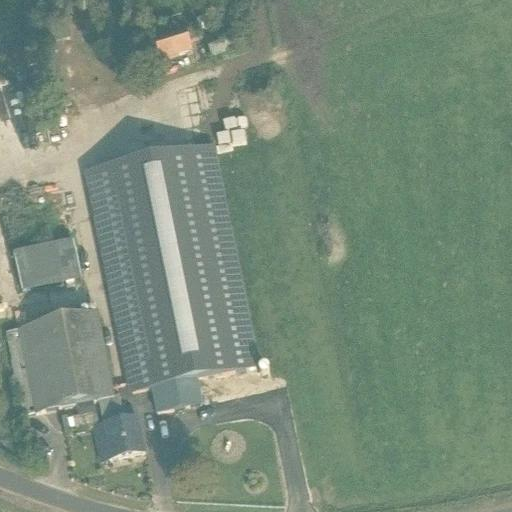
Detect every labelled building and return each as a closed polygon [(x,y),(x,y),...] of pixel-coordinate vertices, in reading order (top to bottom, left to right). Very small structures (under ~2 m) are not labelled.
[(212,24),(217,38),(227,35),(228,35),(234,54),(246,50),(238,26),(232,10),(220,14),(222,21),(212,24)] [(189,44),(201,41),(198,30),(153,43),(160,64),(192,54),(189,44)] [(227,35),(217,38),(205,42),(211,61),(234,54),(228,35),(227,35)] [(88,170),(89,175),(133,396),(153,392),(158,417),(201,408),(196,384),(259,371),(213,145),(88,170)] [(23,297),(82,285),(73,243),(14,256),(23,297)] [(36,418),(94,406),(99,405),(103,428),(102,428),(110,465),(145,457),(138,421),(124,424),(120,399),(114,400),(97,317),(19,333),(19,334),(36,418)] [(36,418),(19,334),(6,337),(18,388),(24,420),(36,418)] [(232,385),(203,388),(205,401),(234,397),(232,385)] [(231,495),(244,484),(236,474),(223,485),(231,495)]
